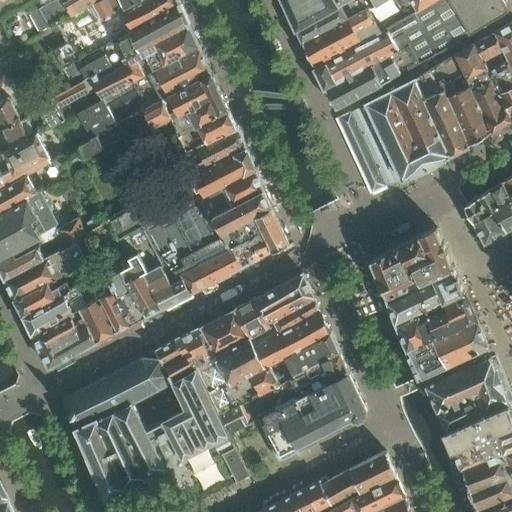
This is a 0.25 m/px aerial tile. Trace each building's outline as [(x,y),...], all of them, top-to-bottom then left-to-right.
[(0,0),(0,12),(3,19),(34,0),(0,0)] [(66,0),(40,0),(43,6),(30,13),(41,31),(42,30),(44,32),(54,25),(57,23),(74,14),(66,0)] [(142,0),(94,26),(53,48),(64,67),(110,42),(182,4),(182,3),(181,3),(182,3),(181,2),(180,0),(142,0)] [(66,0),(74,14),(84,8),(98,0),(66,0)] [(98,0),(84,8),(94,26),(142,0),(98,0)] [(286,0),(298,25),(340,0),(375,0),(378,3),(383,0),(286,0)] [(340,0),(298,25),(298,26),(305,41),(368,6),(364,0),(340,0)] [(387,28),(398,48),(390,53),(370,64),(380,84),(450,45),(471,33),(452,0),(410,0),(416,9),(406,15),(386,27),(387,28)] [(396,0),(406,15),(416,9),(410,0),(396,0)] [(503,0),(452,0),(471,33),(510,9),(503,0)] [(190,22),(182,5),(182,4),(110,42),(117,56),(126,51),(129,55),(190,22)] [(305,41),(314,62),(317,67),(387,28),(386,27),(382,29),(368,6),(305,41)] [(511,20),(495,31),(511,64),(511,63),(511,20)] [(88,78),(55,96),(40,104),(43,109),(53,126),(80,112),(79,111),(104,98),(200,45),(200,44),(200,43),(192,27),(192,26),(190,24),(191,23),(190,22),(129,55),(124,58),(127,63),(101,76),(98,73),(88,78)] [(390,53),(398,48),(387,28),(317,67),(316,67),(326,87),(327,87),(370,64),(390,53)] [(495,31),(475,42),(493,77),(508,69),(511,76),(511,88),(502,94),(511,111),(511,64),(495,31)] [(464,70),(466,75),(464,76),(493,129),(511,116),(511,111),(502,94),(493,77),(475,42),(456,53),(434,67),(440,79),(444,77),(446,81),(464,70)] [(117,122),(212,72),(200,45),(104,98),(117,122)] [(370,64),(327,87),(337,107),(380,84),(370,64)] [(416,78),(415,78),(452,153),(457,150),(468,145),(469,144),(470,143),(470,144),(471,143),(440,79),(434,67),(416,78)] [(440,79),(471,143),(493,129),(464,76),(466,75),(464,70),(446,81),(444,77),(440,79)] [(83,143),(63,154),(73,171),(94,159),(92,155),(125,138),(128,142),(172,118),(173,120),(178,117),(183,114),(182,113),(222,91),(221,91),(219,88),(220,87),(220,86),(219,86),(213,74),(214,74),(213,72),(213,73),(212,72),(117,122),(81,141),(83,143)] [(451,154),(452,153),(415,78),(406,83),(406,84),(402,86),(401,85),(383,95),(383,96),(379,98),(378,97),(369,102),(361,106),(396,181),(396,182),(404,178),(412,174),(414,173),(413,172),(418,170),(419,171),(422,169),(422,168),(424,167),(425,168),(428,166),(431,165),(430,164),(433,162),(434,164),(437,162),(436,160),(441,158),(442,160),(444,159),(443,158),(451,154)] [(228,104),(223,93),(222,91),(182,113),(183,114),(178,117),(173,120),(180,134),(229,108),(228,105),(229,105),(228,104)] [(0,127),(21,116),(10,95),(0,101),(0,127)] [(80,112),(91,132),(80,138),(81,141),(117,122),(104,98),(79,111),(80,112)] [(361,106),(352,111),(387,186),(396,181),(361,106)] [(230,108),(230,109),(230,108),(229,109),(229,108),(180,134),(189,150),(236,124),(235,122),(236,122),(236,121),(233,115),(233,114),(232,114),(230,111),(231,111),(230,108)] [(352,111),(338,117),(373,192),(387,186),(352,111)] [(0,154),(36,135),(35,134),(26,117),(5,129),(10,140),(0,145),(0,154)] [(239,127),(238,125),(237,125),(236,124),(189,150),(199,170),(246,145),(245,143),(246,142),(241,131),(240,131),(238,128),(239,127)] [(0,154),(0,209),(41,187),(73,171),(63,154),(53,159),(40,133),(36,135),(0,154)] [(248,149),(247,147),(248,147),(247,145),(247,146),(247,145),(246,146),(246,145),(199,170),(190,175),(109,219),(119,239),(122,238),(201,196),(223,184),(256,166),(255,165),(248,149)] [(257,170),(256,167),(256,166),(223,184),(201,196),(122,238),(131,256),(141,251),(149,268),(162,261),(178,253),(171,239),(211,218),(234,206),(265,190),(264,187),(263,187),(257,170)] [(511,195),(504,181),(492,188),(503,208),(498,210),(508,229),(511,226),(511,195)] [(0,261),(54,233),(61,245),(81,235),(89,231),(81,216),(62,226),(41,187),(0,209),(0,261)] [(480,196),(491,215),(477,222),(482,231),(487,240),(508,229),(498,210),(503,208),(492,188),(480,196)] [(289,241),(287,237),(288,236),(287,236),(288,236),(287,235),(286,235),(280,222),(281,222),(279,220),(273,207),(265,190),(234,206),(211,218),(171,239),(178,253),(162,261),(173,282),(185,276),(193,292),(193,291),(216,279),(216,280),(260,257),(269,252),(270,252),(270,251),(283,244),(284,245),(285,244),(285,243),(289,241)] [(476,220),(477,222),(491,215),(480,196),(479,196),(479,195),(478,195),(477,195),(476,195),(475,196),(474,197),(474,198),(474,200),(467,204),(476,220)] [(420,233),(429,253),(414,261),(422,279),(454,264),(448,250),(448,249),(444,241),(445,241),(444,240),(443,240),(439,230),(439,229),(439,228),(438,228),(438,227),(437,227),(436,226),(435,227),(434,226),(433,227),(422,233),(421,233),(420,233)] [(54,233),(0,261),(0,264),(5,275),(61,245),(54,233)] [(399,244),(372,258),(388,296),(422,279),(414,261),(429,253),(420,233),(404,241),(405,243),(404,247),(400,246),(399,244)] [(5,275),(7,277),(6,278),(16,298),(49,280),(88,260),(90,252),(81,235),(61,245),(5,275)] [(131,256),(119,263),(147,315),(165,306),(146,271),(150,269),(149,268),(141,251),(131,256)] [(149,268),(150,269),(146,271),(165,306),(193,292),(185,276),(173,282),(162,261),(149,268)] [(119,263),(104,271),(115,291),(132,323),(147,315),(119,263)] [(422,279),(388,296),(398,323),(400,322),(421,313),(445,301),(466,291),(455,265),(454,264),(422,279)] [(92,278),(103,298),(119,329),(132,323),(115,291),(104,271),(92,278)] [(308,280),(303,271),(256,297),(271,321),(275,319),(315,297),(311,288),(311,287),(308,281),(308,280)] [(90,304),(81,309),(98,341),(119,329),(103,298),(92,278),(84,281),(94,300),(89,303),(90,304)] [(49,280),(16,298),(25,313),(72,288),(68,280),(53,288),(49,280)] [(81,309),(90,304),(89,303),(87,304),(77,285),(72,288),(25,313),(35,333),(81,309)] [(466,291),(445,301),(448,308),(424,319),(421,313),(400,322),(401,323),(398,324),(409,348),(411,347),(412,347),(478,318),(478,317),(478,316),(477,316),(476,313),(476,312),(467,292),(466,291)] [(315,297),(275,319),(281,330),(322,308),(316,296),(315,297)] [(273,325),(271,321),(256,297),(236,308),(253,336),(273,325)] [(218,357),(226,374),(206,384),(212,395),(225,388),(229,394),(215,401),(220,412),(244,400),(261,392),(250,370),(332,330),(331,328),(331,329),(322,310),(323,310),(322,308),(281,330),(257,343),(253,336),(245,337),(235,343),(218,352),(196,365),(198,366),(218,357)] [(236,308),(220,316),(231,337),(232,336),(235,343),(245,337),(253,336),(236,308)] [(71,355),(80,350),(98,341),(81,309),(35,333),(50,366),(71,355)] [(220,316),(203,325),(209,337),(218,352),(235,343),(232,336),(231,337),(220,316)] [(478,318),(412,347),(409,348),(408,353),(420,377),(422,376),(441,367),(468,355),(490,346),(478,318)] [(218,352),(209,337),(203,325),(175,339),(184,356),(188,354),(195,366),(196,365),(218,352)] [(333,331),(332,330),(250,370),(261,392),(274,385),(296,373),(295,371),(340,350),(335,337),(333,331)] [(175,339),(157,349),(175,381),(195,366),(188,354),(184,356),(175,339)] [(85,387),(65,397),(79,425),(136,402),(175,381),(157,349),(114,372),(114,373),(111,375),(110,374),(85,387)] [(296,373),(274,385),(282,402),(311,387),(349,369),(349,368),(346,363),(340,350),(295,371),(296,373)] [(432,384),(427,386),(431,394),(439,412),(446,427),(510,403),(491,357),(476,364),(451,375),(435,383),(435,381),(431,383),(432,384)] [(175,381),(186,406),(149,427),(136,402),(79,425),(79,426),(80,428),(91,454),(91,455),(91,456),(92,456),(96,464),(95,465),(96,466),(97,466),(108,492),(107,494),(167,464),(155,440),(160,438),(168,454),(177,449),(169,433),(172,432),(184,456),(215,440),(229,433),(230,432),(220,412),(215,401),(212,395),(206,384),(198,366),(196,365),(195,366),(175,381)] [(259,417),(262,423),(262,424),(282,413),(299,444),(298,445),(300,448),(364,416),(365,416),(368,412),(367,408),(349,370),(350,370),(349,369),(311,387),(282,402),(257,414),(259,417)] [(257,414),(282,402),(274,385),(261,392),(244,400),(255,420),(259,417),(257,414)] [(244,400),(220,412),(230,432),(255,420),(244,400)] [(448,431),(446,431),(454,449),(455,451),(511,427),(511,408),(510,403),(446,427),(448,431)] [(266,432),(265,433),(280,460),(296,451),(294,447),(298,445),(299,444),(282,413),(262,424),(266,432)] [(511,427),(455,451),(461,466),(463,465),(511,445),(511,427)] [(511,497),(511,445),(463,465),(481,511),(481,510),(511,497)] [(243,460),(237,448),(238,448),(237,446),(235,447),(224,453),(222,453),(223,454),(223,455),(224,455),(237,480),(236,480),(237,482),(251,475),(251,473),(250,473),(244,461),(244,460),(243,460)] [(394,465),(391,458),(390,458),(387,451),(386,451),(386,450),(361,463),(328,480),(326,476),(321,478),(335,505),(397,473),(394,465)] [(335,505),(322,511),(321,511),(348,511),(358,506),(360,511),(366,511),(406,492),(397,473),(335,505)] [(315,482),(308,485),(322,511),(335,505),(321,478),(315,482)] [(287,497),(279,500),(285,511),(321,511),(322,511),(308,485),(302,488),(287,497)] [(366,511),(413,511),(406,492),(366,511)] [(10,511),(5,500),(3,497),(0,498),(0,511),(10,511)] [(511,511),(511,497),(481,510),(481,511),(511,511)] [(285,511),(279,500),(267,507),(270,511),(285,511)]
